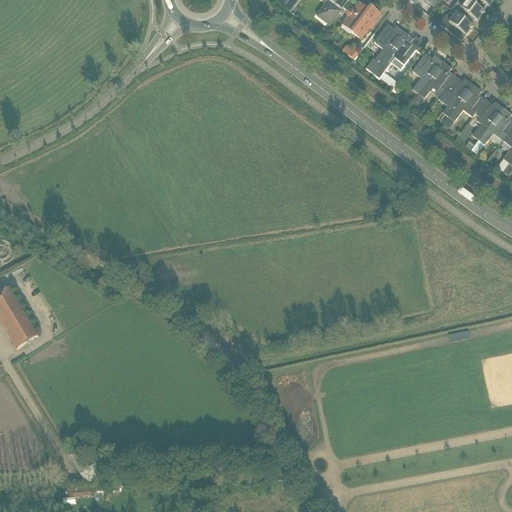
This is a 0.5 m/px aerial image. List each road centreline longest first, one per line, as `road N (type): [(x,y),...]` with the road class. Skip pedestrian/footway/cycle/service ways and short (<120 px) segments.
road 1 (track): [(0,209),(197,326),(238,378),(312,511)]
road 2 (track): [(197,326),(268,357),(511,306)]
road 3 (primary): [(511,229),(272,51)]
road 4 (unclassified): [(0,162),(98,108),(151,52)]
